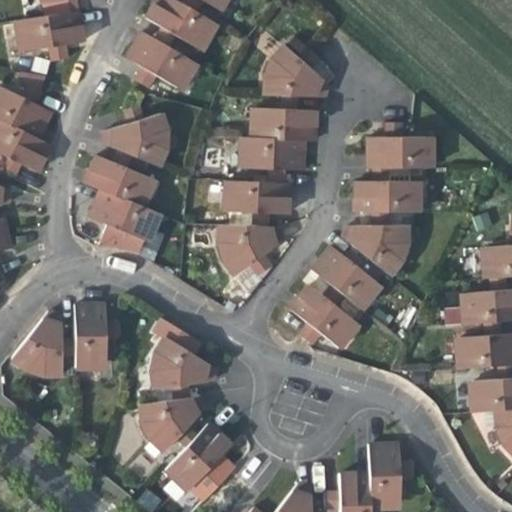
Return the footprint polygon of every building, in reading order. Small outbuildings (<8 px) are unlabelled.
[(215,23),(195,11),(183,4),(175,0),(156,0),(153,5),(146,18),(161,27),(173,34),(196,47),(203,35),(207,37),(215,23)] [(185,0),(183,4),(195,11),(199,5),(190,0),(185,0)] [(205,0),(221,9),(226,0),(205,0)] [(57,7),(58,14),(78,11),(77,4),(57,7)] [(219,16),(199,5),(195,11),(215,23),(219,16)] [(80,27),(78,11),(58,14),(14,20),(16,34),(21,34),(24,50),(47,47),(65,44),(82,42),(80,27)] [(161,27),(158,33),(170,40),(173,34),(161,27)] [(167,46),(154,39),(141,31),(133,45),(126,58),(141,67),(154,74),(176,87),(183,75),(187,77),(195,62),(167,46)] [(154,39),(167,46),(170,40),(158,33),(154,39)] [(286,42),(301,55),(308,47),(293,34),(286,42)] [(66,51),(65,44),(47,47),(48,54),(66,51)] [(263,95),(272,96),(286,96),(321,97),(323,90),(325,84),(308,69),(297,59),(280,45),(269,59),(263,77),(263,95)] [(319,57),(308,47),(301,55),(312,64),(319,57)] [(66,51),(48,54),(49,61),(67,58),(66,51)] [(301,55),(297,59),(308,69),(312,64),(301,55)] [(150,80),(154,74),(141,67),(138,73),(150,80)] [(150,80),(138,73),(134,79),(146,86),(150,80)] [(25,83),(22,89),(39,97),(42,92),(25,83)] [(0,119),(37,138),(44,125),(51,112),(35,104),(19,96),(0,86),(0,119)] [(35,104),(39,97),(22,89),(19,96),(35,104)] [(125,116),(139,112),(137,106),(123,110),(125,116)] [(250,121),(250,137),(302,140),(312,140),(313,125),(313,110),(286,108),(271,108),(255,107),(255,121),(250,121)] [(125,116),(127,123),(141,119),(139,112),(125,116)] [(103,144),(117,149),(130,155),(157,165),(164,148),(166,130),(161,113),(141,119),(127,123),(103,130),(103,138),(103,144)] [(49,144),(37,138),(0,119),(0,154),(6,157),(19,163),(36,172),(42,159),(49,144)] [(385,122),(385,130),(400,130),(400,122),(385,122)] [(301,154),(302,140),(250,137),(239,137),(238,153),(243,153),(242,168),(268,169),(283,169),(301,170),(301,154)] [(367,168),(372,168),(386,168),(430,168),(430,152),(425,152),(425,137),(400,137),(385,137),(367,137),(367,153),(367,168)] [(128,161),(130,155),(117,149),(114,156),(128,161)] [(100,190),(142,207),(148,192),(144,190),(149,177),(135,171),(112,162),(95,155),(89,168),(83,183),(100,190)] [(137,165),(128,161),(114,156),(112,162),(135,171),(137,165)] [(15,170),(19,163),(6,157),(2,164),(15,170)] [(15,170),(2,164),(0,168),(0,170),(12,177),(15,170)] [(286,182),(282,182),(267,182),(224,180),(223,196),(227,196),(227,210),(253,212),(268,212),(285,213),(286,198),(286,182)] [(354,211),(371,211),(385,211),(417,211),(417,196),(413,196),(413,181),(386,181),(372,181),(354,181),(354,195),(354,211)] [(0,205),(8,204),(8,199),(9,191),(0,186),(0,205)] [(142,207),(100,190),(95,203),(89,218),(106,225),(119,230),(143,240),(148,227),(152,229),(158,213),(142,207)] [(471,216),(475,232),(491,227),(487,212),(471,216)] [(0,250),(9,248),(6,235),(2,219),(0,219),(0,250)] [(277,227),(267,226),(252,226),(218,224),(218,240),(221,261),(232,275),(234,273),(248,264),(260,255),(280,241),(278,233),(277,227)] [(116,237),(119,230),(106,225),(103,232),(116,237)] [(342,238),(353,246),(364,256),(388,275),(399,260),(407,243),(407,226),(385,226),(371,226),(347,225),(345,231),(342,238)] [(116,237),(103,232),(100,238),(114,243),(116,237)] [(489,277),(503,276),(511,275),(511,244),(510,245),(484,246),(485,261),(481,262),(482,277),(489,277)] [(376,282),(356,266),(344,257),(330,245),(321,257),(311,269),(360,308),(370,295),(367,293),(376,282)] [(360,260),(364,256),(353,246),(349,251),(360,260)] [(356,266),(360,260),(349,251),(344,257),(356,266)] [(263,261),(260,255),(248,264),(251,269),(263,261)] [(263,261),(251,269),(255,274),(267,266),(263,261)] [(257,277),(255,274),(251,269),(248,264),(234,273),(244,286),(257,277)] [(349,318),(300,279),(290,291),(281,303),(295,315),(287,325),(298,334),(306,323),(327,339),(336,329),(339,331),(349,318)] [(443,325),(483,322),(497,321),(511,320),(511,289),(504,290),(490,291),(464,292),(465,308),(442,309),(443,325)] [(74,304),(74,340),(74,354),(74,367),(75,368),(91,367),(91,363),(104,363),(104,335),(104,320),(104,304),(90,304),(74,304)] [(61,376),(61,355),(61,340),(61,324),(52,321),(42,318),(10,357),(11,358),(23,369),(43,376),(61,376)] [(112,320),(112,335),(120,335),(120,320),(112,320)] [(497,366),(511,365),(511,333),(498,335),(484,335),(459,337),(460,352),(455,352),(456,368),(456,369),(497,366)] [(150,388),(171,386),(186,384),(214,380),(216,369),(192,355),(199,342),(192,338),(186,334),(179,346),(163,337),(155,350),(149,372),(150,388)] [(511,378),(511,375),(511,372),(497,373),(490,374),(490,380),(511,378)] [(483,409),(511,407),(511,378),(490,380),(472,382),(473,395),(469,396),(470,410),(483,409)] [(171,386),(172,393),(187,391),(186,384),(171,386)] [(173,400),(188,398),(187,391),(172,393),(173,400)] [(197,396),(188,398),(173,400),(137,404),(139,422),(148,437),(162,452),(176,437),(186,427),(204,408),(201,403),(197,396)] [(511,407),(483,409),(483,425),(494,426),(502,445),(511,454),(511,407)] [(207,424),(195,436),(185,446),(164,469),(176,480),(179,477),(189,487),(207,468),(216,458),(229,445),(220,436),(207,424)] [(191,431),(186,427),(176,437),(180,442),(191,431)] [(185,446),(195,436),(191,431),(180,442),(185,446)] [(369,445),(369,473),(369,507),(386,507),(386,503),(400,503),(400,478),(400,463),(400,445),(387,445),(369,445)] [(221,463),(216,458),(207,468),(212,473),(221,463)] [(226,467),(221,463),(212,473),(216,478),(226,467)] [(369,511),(369,507),(369,473),(356,473),(339,473),(339,493),(339,507),(338,511),(369,511)] [(274,511),(309,511),(309,488),(304,486),(296,483),(274,511)] [(149,511),(153,511),(161,499),(145,489),(136,503),(149,511)]
